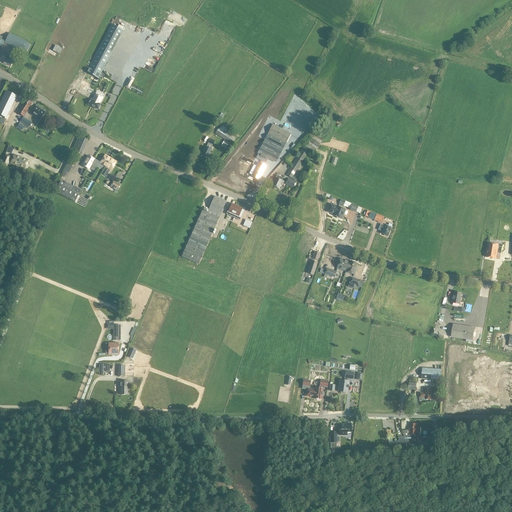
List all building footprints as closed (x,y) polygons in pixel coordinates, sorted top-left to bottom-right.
[(155,38),(159,40),(164,30),(124,9),(119,19),(123,21),(155,38)] [(98,78),(123,31),(112,25),(87,73),(98,78)] [(26,43),(9,34),(6,41),(22,50),(26,43)] [(55,45),(53,51),(60,55),(62,49),(55,45)] [(14,59),(3,54),(0,59),(0,60),(10,66),(14,59)] [(84,95),(92,100),(94,97),(86,93),(89,88),(88,87),(83,85),(77,95),(83,98),(84,95)] [(6,91),(0,102),(0,115),(4,117),(15,95),(6,91)] [(102,98),(104,95),(99,93),(98,95),(95,94),(92,100),(91,100),(88,105),(98,110),(100,105),(99,104),(102,98)] [(18,113),(23,116),(32,102),(27,99),(18,113)] [(39,109),(38,108),(39,107),(36,105),(30,114),(36,117),(35,118),(39,121),(45,113),(42,111),(43,110),(40,108),(39,109)] [(24,124),(28,127),(31,122),(22,118),(17,127),(21,130),(24,124)] [(232,144),(236,138),(228,133),(230,130),(222,124),(220,128),(219,127),(215,133),(232,144)] [(258,152),(262,154),(259,160),(264,163),(267,156),(277,161),(291,134),(272,124),(258,152)] [(311,135),(304,146),(314,153),(321,142),(311,135)] [(86,140),(79,137),(74,150),(81,153),(86,140)] [(212,149),(205,147),(201,155),(208,158),(212,149)] [(291,179),(295,174),(308,152),(303,148),(286,176),(291,179)] [(10,164),(24,170),(28,161),(21,159),(19,158),(20,158),(13,155),(12,159),(9,158),(10,157),(5,155),(1,165),(6,167),(8,162),(10,163),(10,164)] [(103,166),(105,167),(110,159),(105,156),(100,164),(88,156),(82,165),(88,169),(92,164),(92,165),(96,167),(98,168),(99,168),(101,168),(102,167),(103,166)] [(110,159),(105,167),(108,169),(110,170),(110,171),(116,162),(110,159)] [(266,166),(259,163),(252,176),(259,180),(266,166)] [(125,170),(119,180),(122,183),(129,172),(125,170)] [(282,186),(283,182),(285,179),(277,175),(272,186),(279,189),(281,185),(282,186)] [(286,177),(285,179),(283,182),(286,183),(285,184),(293,188),(296,182),(286,177)] [(110,187),(117,192),(122,185),(114,180),(110,187)] [(74,202),(80,190),(60,181),(55,193),(74,202)] [(207,213),(202,211),(182,257),(198,265),(226,202),(215,197),(207,213)] [(244,210),(242,210),(242,209),(232,204),(229,212),(227,211),(226,214),(240,220),(244,210)] [(327,212),(333,215),(337,217),(337,218),(339,219),(340,218),(342,219),(344,214),(346,215),(348,212),(345,211),(345,210),(338,207),(337,207),(336,206),(336,205),(334,204),(333,205),(330,204),(327,212)] [(368,218),(374,220),(376,214),(367,211),(365,216),(369,217),(368,218)] [(376,214),(374,220),(382,223),(384,218),(376,214)] [(382,231),(381,233),(384,235),(384,236),(386,237),(387,236),(388,236),(391,228),(380,224),(378,230),(380,231),(382,231)] [(496,259),(498,245),(488,244),(486,257),(496,259)] [(320,253),(314,251),(312,258),(317,260),(320,253)] [(337,268),(346,272),(349,262),(340,259),(337,268)] [(311,261),(310,264),(307,274),(313,275),(317,263),(311,261)] [(349,262),(346,272),(354,275),(358,264),(349,261),(349,262)] [(336,272),(327,268),(324,275),(325,275),(324,277),(327,278),(328,276),(334,278),(336,272)] [(360,280),(352,278),(350,283),(349,282),(348,287),(353,289),(354,287),(357,288),(360,280)] [(461,294),(454,292),(452,304),(460,305),(461,294)] [(474,329),(453,326),(451,338),(472,341),(474,329)] [(108,343),(108,352),(108,354),(118,354),(118,343),(108,343)] [(441,381),(441,369),(422,368),(421,380),(441,381)] [(345,371),(344,382),(340,381),(338,392),(347,393),(349,382),(347,382),(347,379),(353,380),(354,372),(345,371)] [(119,388),(119,394),(121,394),(121,395),(127,395),(127,388),(129,388),(129,382),(125,382),(121,381),(120,387),(119,388)] [(420,400),(425,400),(434,400),(433,388),(424,388),(424,393),(420,394),(420,400)] [(314,389),(314,390),(306,389),(306,393),(305,393),(305,396),(306,396),(306,397),(313,398),(313,399),(316,399),(316,400),(317,400),(319,401),(320,400),(321,400),(322,389),(314,389)] [(339,428),(339,435),(347,435),(347,431),(351,431),(351,427),(351,426),(351,424),(349,424),(349,423),(347,423),(346,424),(341,424),(341,428),(339,428)] [(420,434),(420,428),(416,427),(416,424),(410,424),(410,429),(408,429),(408,431),(403,432),(405,440),(409,439),(409,435),(416,435),(416,434),(420,435),(420,434)] [(330,431),(330,442),(336,442),(339,442),(339,437),(336,437),(336,432),(330,431)] [(392,442),(392,438),(388,438),(390,448),(410,445),(409,439),(405,440),(392,442)]
